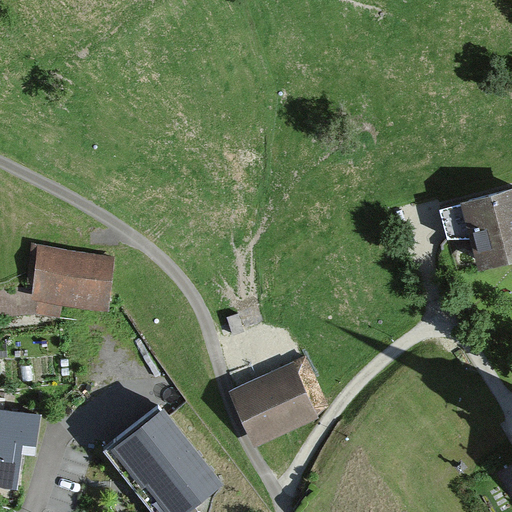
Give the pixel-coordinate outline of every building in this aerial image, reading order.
[(511,262),(511,194),(458,210),(476,273),(511,262)] [(107,265),(27,252),(19,302),(99,315),(107,265)] [(309,360),(237,391),(259,442),(331,412),(309,360)] [(172,511),(224,474),(165,396),(105,440),(158,511),(172,511)] [(0,403),(0,481),(17,485),(23,441),(37,443),(42,409),(28,407),(0,403)] [(253,511),(0,457),(0,495),(116,511),(253,511)]
